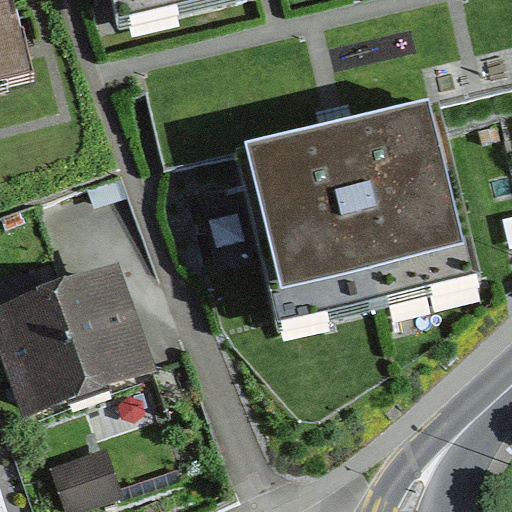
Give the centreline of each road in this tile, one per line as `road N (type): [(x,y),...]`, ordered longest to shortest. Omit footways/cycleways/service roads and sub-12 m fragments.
road 1 (unclassified): [(511,377),(424,440),(376,511)]
road 2 (unclassified): [(441,511),(457,469),(511,394)]
